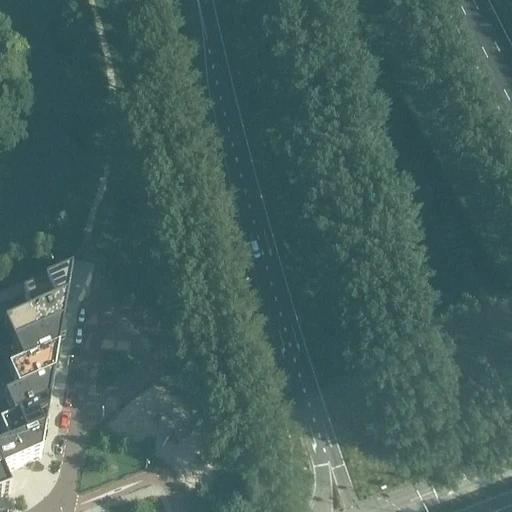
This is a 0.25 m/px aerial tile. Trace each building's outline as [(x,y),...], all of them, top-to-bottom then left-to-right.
[(67,301),(71,274),(21,297),(30,317),(67,301)] [(30,317),(0,330),(0,354),(1,354),(63,327),(67,301),(30,317)] [(63,327),(1,354),(10,375),(58,354),(59,350),(63,347),(65,338),(62,331),(63,327)] [(54,380),(58,354),(10,375),(0,379),(0,381),(8,400),(17,396),(54,380)] [(54,380),(0,403),(0,428),(49,407),(54,380)] [(45,433),(49,407),(0,428),(0,430),(8,449),(45,433)] [(0,471),(2,476),(40,459),(45,433),(8,449),(0,452),(0,471)] [(0,498),(10,495),(2,476),(0,471),(0,498)]
